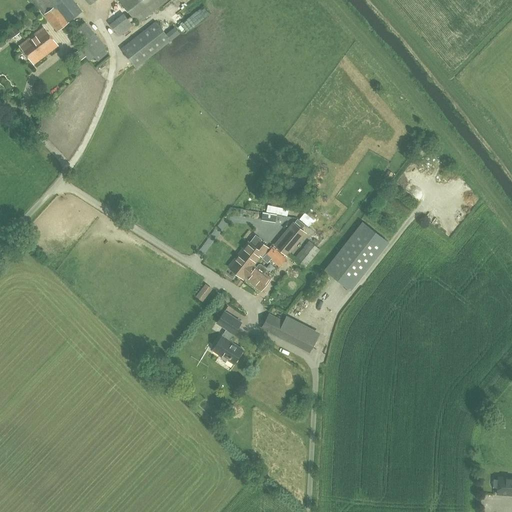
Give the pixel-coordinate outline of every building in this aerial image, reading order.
[(68,23),(83,11),(73,0),(32,0),(44,14),(43,14),(57,31),(68,23)] [(118,0),(137,24),(167,0),(118,0)] [(177,0),(177,1),(184,8),(191,0),(177,0)] [(135,68),(171,41),(156,21),(120,48),(135,68)] [(98,61),(108,53),(104,48),(106,46),(85,22),(73,32),(84,46),(80,49),(90,61),(94,57),(98,61)] [(12,37),(20,32),(15,25),(7,31),(12,37)] [(33,64),(57,45),(43,27),(19,45),(33,64)] [(176,40),(184,35),(181,30),(173,36),(176,40)] [(86,56),(80,49),(70,56),(75,64),(86,56)] [(389,180),(393,173),(388,170),(384,177),(389,180)] [(471,187),(466,191),(475,201),(479,198),(471,187)] [(270,205),(270,213),(291,215),(292,207),(270,205)] [(275,244),(273,247),(286,258),(292,251),(307,232),(302,229),(293,222),(278,240),(275,244)] [(326,271),(350,290),(388,243),(363,223),(326,271)] [(305,268),(320,250),(309,240),(293,259),(305,268)] [(252,267),(253,266),(260,257),(262,258),(268,250),(258,242),(253,248),(248,244),(238,256),(252,267)] [(279,267),(286,259),(273,246),(265,254),(279,267)] [(242,279),(244,277),(252,267),(238,256),(229,269),(242,279)] [(252,267),(244,277),(261,291),(271,278),(265,273),(267,270),(267,268),(261,263),(258,264),(256,266),(255,266),(254,267),(253,266),(252,267)] [(229,341),(242,321),(224,309),(215,322),(226,329),(221,336),(212,350),(221,356),(220,358),(226,362),(227,359),(234,364),(243,349),(229,341)] [(320,332),(286,315),(283,320),(269,313),(261,328),(303,350),(310,353),(320,332)] [(511,495),(511,476),(498,476),(496,495),(511,495)]
